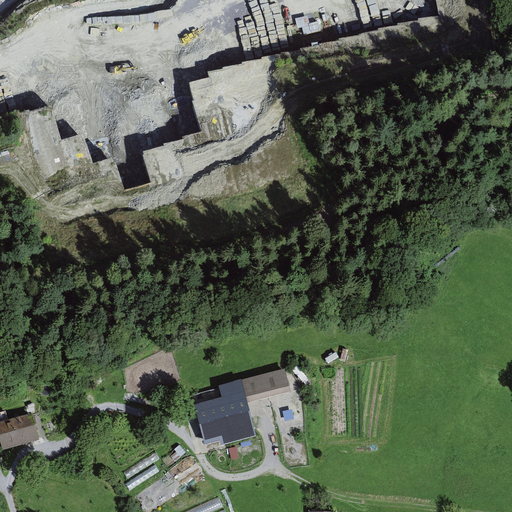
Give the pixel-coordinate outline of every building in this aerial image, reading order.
[(340,20),(341,32),(353,32),(352,19),(340,20)] [(243,380),(248,402),(291,391),(286,369),(243,380)] [(195,404),(205,445),(220,441),(221,445),(256,436),(248,402),(243,380),(218,386),(221,397),(195,404)] [(292,410),(283,411),(285,421),(294,419),(292,410)] [(33,415),(0,424),(0,441),(3,451),(40,441),(33,415)] [(186,453),(179,445),(174,449),(177,452),(171,457),(175,461),(186,453)] [(236,447),(229,449),(231,460),(239,458),(236,447)] [(221,498),(182,511),(213,511),(225,508),(221,498)]
